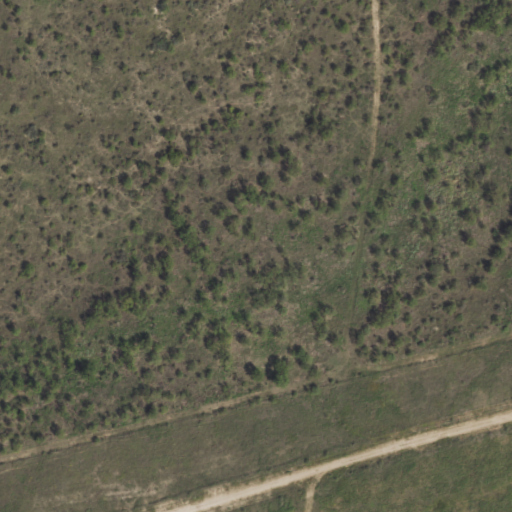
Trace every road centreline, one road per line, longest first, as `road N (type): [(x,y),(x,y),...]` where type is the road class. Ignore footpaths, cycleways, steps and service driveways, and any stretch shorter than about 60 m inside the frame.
road 1 (residential): [(364,0),(364,126),(334,410),(288,511)]
road 2 (residential): [(288,502),(511,438)]
